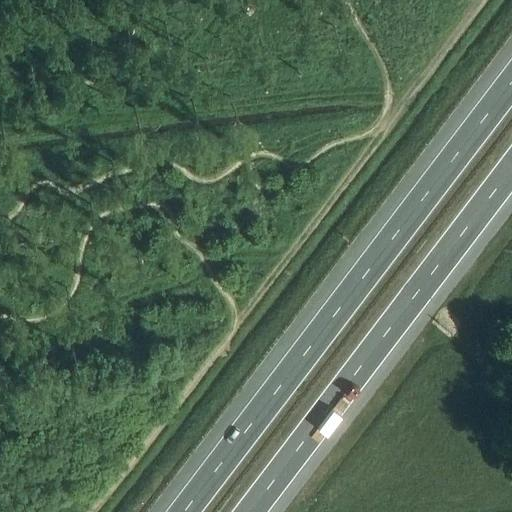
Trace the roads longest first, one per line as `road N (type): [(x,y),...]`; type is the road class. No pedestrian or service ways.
road 1 (motorway): [(511,83),(183,511)]
road 2 (motorway): [(252,511),(511,172)]
road 3 (track): [(486,0),(233,330)]
road 4 (track): [(233,330),(95,511)]
